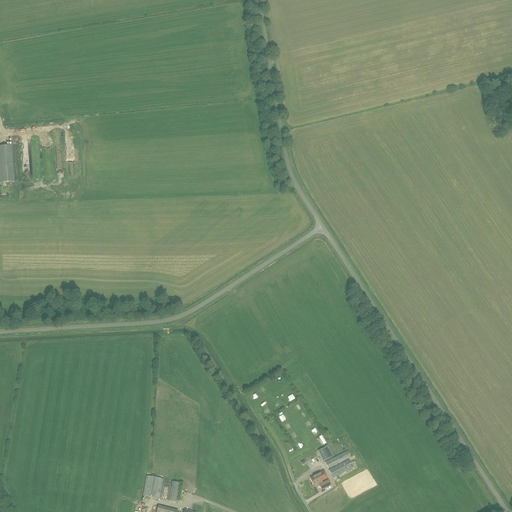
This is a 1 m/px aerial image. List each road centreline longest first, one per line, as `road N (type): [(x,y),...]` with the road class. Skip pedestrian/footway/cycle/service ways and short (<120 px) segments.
road 1 (unclassified): [(0,331),(181,317),(322,226)]
road 2 (unclassified): [(507,511),(322,226)]
road 3 (unclassified): [(322,226),(287,163),(259,0)]
